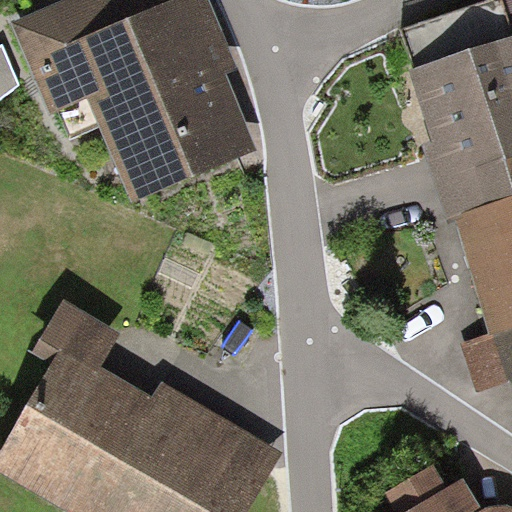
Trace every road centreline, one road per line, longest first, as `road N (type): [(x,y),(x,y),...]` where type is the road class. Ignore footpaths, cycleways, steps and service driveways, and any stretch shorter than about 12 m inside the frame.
road 1 (residential): [(265,60),(299,259),(312,511)]
road 2 (track): [(306,374),(358,370),(440,406),(511,451)]
road 3 (residential): [(406,0),(265,60)]
